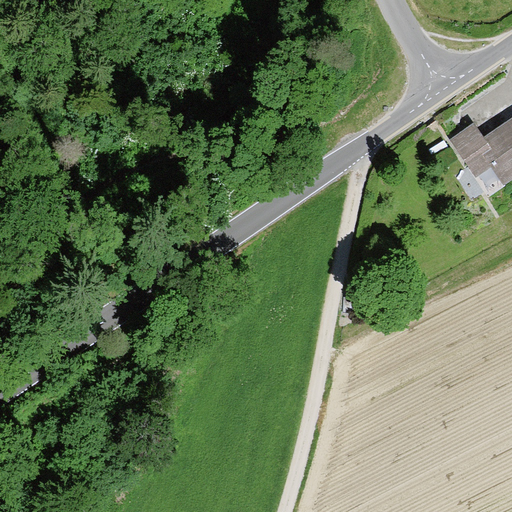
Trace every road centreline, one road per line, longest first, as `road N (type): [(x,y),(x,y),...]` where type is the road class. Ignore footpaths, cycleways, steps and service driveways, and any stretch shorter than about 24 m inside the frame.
road 1 (tertiary): [(442,89),(0,394)]
road 2 (track): [(284,511),(358,146)]
